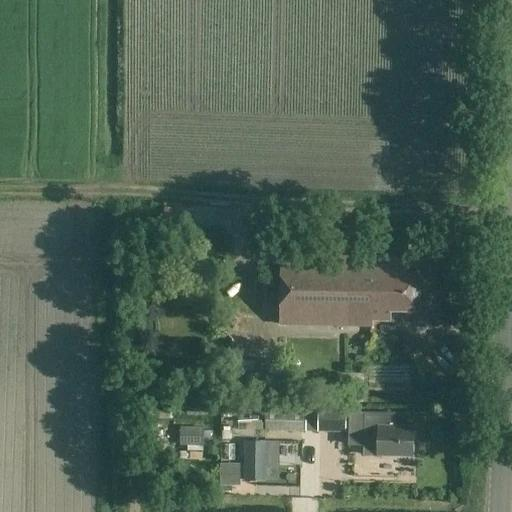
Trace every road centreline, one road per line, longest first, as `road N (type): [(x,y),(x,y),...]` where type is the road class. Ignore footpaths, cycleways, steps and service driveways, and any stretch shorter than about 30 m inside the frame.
road 1 (tertiary): [(499,511),(510,0)]
road 2 (track): [(506,199),(481,206),(0,190)]
